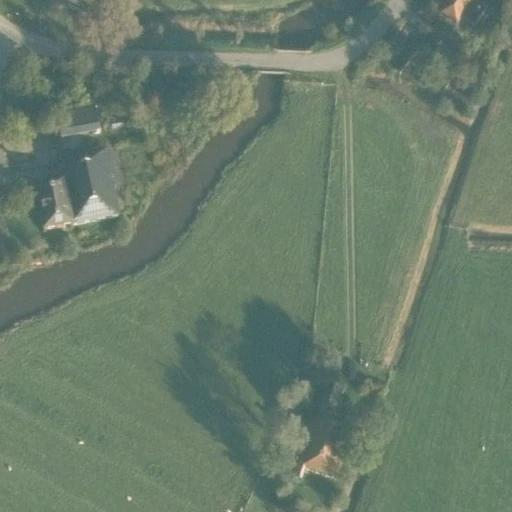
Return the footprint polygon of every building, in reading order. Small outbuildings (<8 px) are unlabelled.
[(477,6),(488,12),(495,0),(449,0),(449,1),(448,0),(444,0),(435,16),(455,28),(460,21),(465,24),(477,6)] [(413,40),(402,55),(411,62),(422,46),(413,40)] [(56,119),(61,143),(100,135),(95,111),(56,119)] [(103,151),(58,160),(63,182),(34,188),(43,234),(116,219),(103,151)] [(354,434),(349,432),(349,431),(329,424),(332,415),(334,416),(342,393),(326,388),(318,411),(320,411),(317,419),(313,417),(291,480),(301,484),(305,472),(332,481),(341,454),(347,456),(354,434)]
